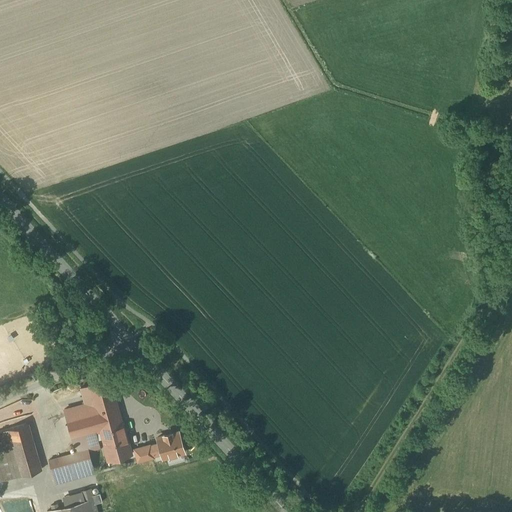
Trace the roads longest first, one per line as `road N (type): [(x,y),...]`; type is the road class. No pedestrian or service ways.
road 1 (tertiary): [(281,511),(125,343)]
road 2 (tertiary): [(125,343),(0,203)]
road 3 (unclassified): [(125,343),(0,403)]
